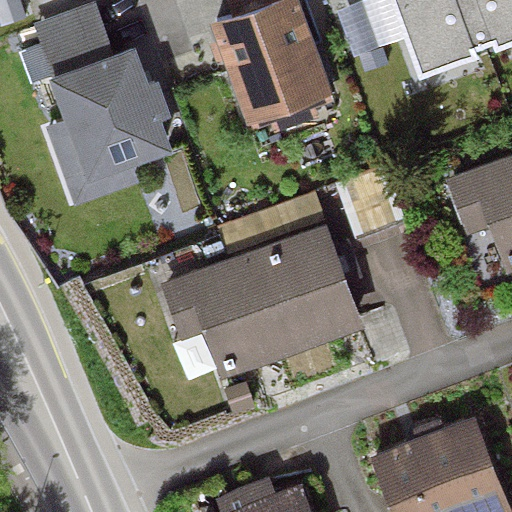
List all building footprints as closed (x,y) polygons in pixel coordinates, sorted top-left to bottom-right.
[(511,0),(390,0),(420,80),(511,46),(511,0)] [(324,93),(291,4),(219,31),(251,119),(324,93)] [(163,151),(131,59),(55,86),(88,178),(163,151)] [(511,267),(511,163),(474,177),(507,269),(511,267)] [(352,325),(320,236),(194,281),(226,369),(352,325)] [(497,511),(502,510),(466,414),(374,448),(398,511),(497,511)] [(302,511),(290,479),(204,511),(302,511)]
